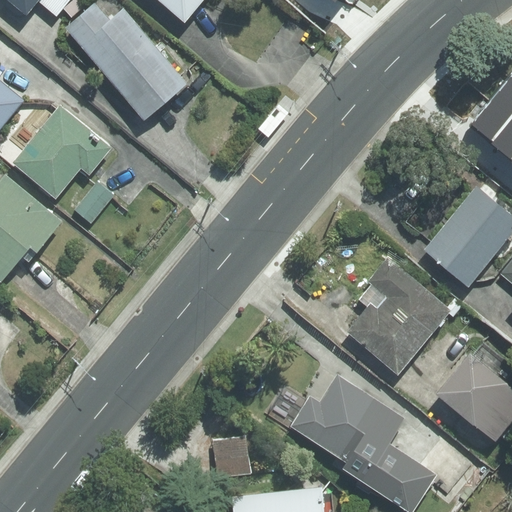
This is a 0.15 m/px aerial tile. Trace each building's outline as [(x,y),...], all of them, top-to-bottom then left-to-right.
[(17,0),(33,13),(43,1),(60,15),(72,0),(17,0)] [(99,0),(71,25),(151,118),(192,82),(126,6),(114,17),(99,0)] [(170,0),(193,19),(208,0),(170,0)] [(0,133),(29,98),(0,74),(0,70),(5,65),(0,61),(0,133)] [(64,103),(17,160),(62,196),(86,166),(95,173),(117,145),(64,103)] [(511,128),(496,142),(511,161),(511,128)] [(0,272),(8,279),(37,243),(45,249),(69,219),(10,172),(0,184),(0,272)] [(118,193),(100,179),(78,208),(95,222),(118,193)] [(511,206),(479,181),(428,244),(474,280),(511,232),(511,206)] [(370,235),(358,246),(367,256),(379,245),(370,235)] [(374,299),(351,327),(404,369),(455,304),(390,253),(371,277),(390,292),(380,304),(374,299)] [(511,373),(476,344),(442,387),(503,436),(511,425),(511,373)] [(312,393),(294,422),(374,471),(409,415),(340,372),(323,399),(312,393)] [(255,470),(249,432),(216,438),(222,475),(255,470)] [(409,504),(426,478),(449,494),(472,461),(449,445),(431,471),(412,458),(389,491),(409,504)] [(330,511),(327,483),(237,491),(238,511),(330,511)]
